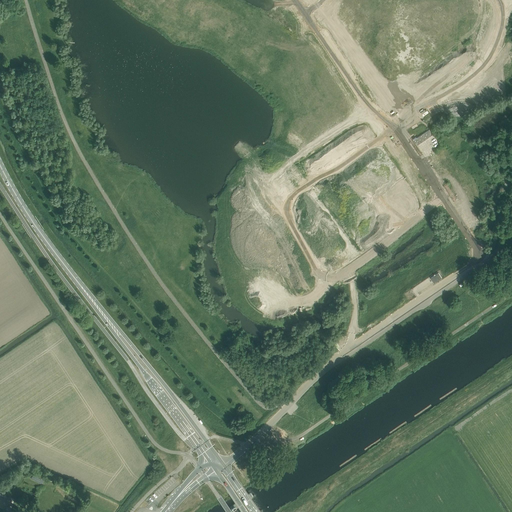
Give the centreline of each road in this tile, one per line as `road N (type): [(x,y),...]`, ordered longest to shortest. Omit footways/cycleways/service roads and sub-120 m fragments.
road 1 (unclassified): [(220,463),(322,372),(511,243)]
road 2 (primary): [(107,321),(0,165)]
road 3 (primary): [(220,463),(107,321)]
road 4 (primary): [(107,321),(201,449)]
